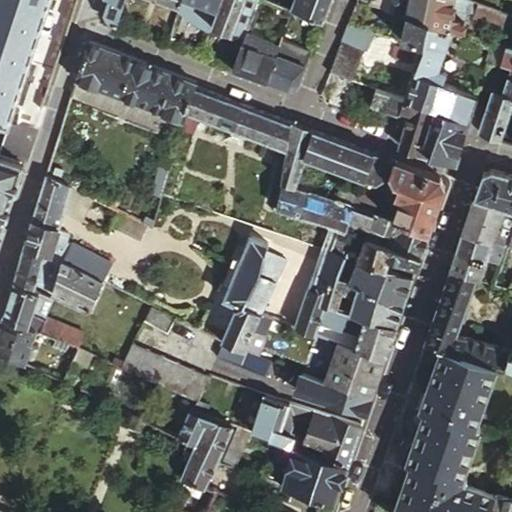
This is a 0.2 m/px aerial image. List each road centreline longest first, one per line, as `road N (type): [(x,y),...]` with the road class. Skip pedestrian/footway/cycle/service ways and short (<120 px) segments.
road 1 (residential): [(457,177),(344,511)]
road 2 (residential): [(78,24),(0,263)]
road 3 (residential): [(78,24),(299,113)]
road 4 (track): [(177,457),(51,406),(13,496)]
road 5 (residential): [(299,113),(457,177)]
road 6 (residential): [(299,113),(343,0)]
